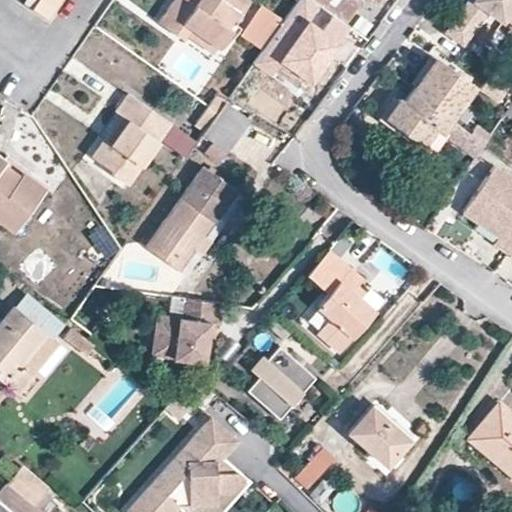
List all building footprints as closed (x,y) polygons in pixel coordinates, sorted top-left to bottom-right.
[(37,0),(31,8),(49,19),(61,0),(37,0)] [(172,0),(158,21),(173,33),(182,19),(218,45),(249,0),(172,0)] [(314,0),(299,0),(320,16),(325,8),(314,0)] [(314,0),(325,8),(345,21),(358,3),(354,0),(314,0)] [(511,0),(469,0),(465,6),(462,4),(442,31),(460,44),(484,9),(500,21),(504,17),(511,4),(511,0)] [(182,19),(173,33),(183,41),(186,36),(212,54),(218,45),(182,19)] [(280,25),(239,81),(247,86),(287,30),(280,25)] [(434,57),(402,100),(398,98),(385,116),(423,143),(436,126),(443,131),(476,155),(491,133),(459,109),(475,87),(434,57)] [(218,90),(207,105),(217,112),(224,102),(227,97),(218,90)] [(110,171),(126,183),(170,123),(127,92),(99,133),(104,136),(91,154),(111,169),(110,171)] [(203,132),(201,134),(226,151),(249,121),(224,102),(217,112),(203,132)] [(217,112),(207,105),(194,124),(203,132),(217,112)] [(436,126),(423,143),(430,148),(443,131),(436,126)] [(6,153),(2,157),(0,161),(0,162),(23,180),(26,175),(29,172),(6,153)] [(0,162),(0,161),(2,157),(0,155),(0,219),(12,229),(43,186),(26,175),(23,180),(0,162)] [(235,190),(203,166),(191,182),(223,206),(235,190)] [(461,211),(478,224),(484,217),(500,229),(495,236),(491,240),(505,250),(511,240),(511,178),(494,166),(461,211)] [(177,269),(192,248),(202,234),(223,206),(191,182),(145,245),(177,269)] [(484,217),(478,224),(495,236),(500,229),(484,217)] [(202,234),(192,248),(201,255),(211,240),(202,234)] [(327,249),(306,273),(328,291),(316,305),(329,316),(316,331),(338,351),(374,310),(372,309),(358,297),(351,291),(358,283),(362,278),(327,249)] [(351,291),(358,297),(365,289),(358,283),(351,291)] [(365,289),(358,297),(372,309),(381,298),(368,286),(365,289)] [(68,326),(25,291),(13,306),(57,342),(68,326)] [(184,297),(170,295),(168,315),(182,316),(184,297)] [(182,316),(168,315),(154,314),(151,333),(161,335),(159,355),(202,361),(205,335),(206,321),(214,321),(217,322),(219,301),(184,297),(182,316)] [(13,306),(0,321),(0,378),(17,393),(57,342),(13,306)] [(298,322),(309,331),(321,315),(310,306),(298,322)] [(282,339),(291,329),(274,314),(265,324),(282,339)] [(212,335),(214,321),(206,321),(205,335),(212,335)] [(85,354),(94,344),(71,326),(63,336),(85,354)] [(161,335),(151,333),(149,354),(159,355),(161,335)] [(313,376),(293,357),(288,362),(284,359),(288,354),(278,344),(277,344),(265,357),(262,354),(249,368),(256,375),(244,388),(276,418),(289,403),(284,398),(294,385),(300,391),(313,376)] [(235,438),(250,421),(224,400),(210,417),(235,438)] [(511,414),(496,401),(470,433),(487,448),(483,452),(511,475),(511,414)] [(407,439),(370,405),(347,430),(386,464),(407,439)] [(188,461),(215,460),(235,438),(210,417),(129,511),(173,511),(178,506),(165,494),(188,468),(188,461)] [(487,448),(470,433),(466,438),(483,452),(487,448)] [(308,487),(334,457),(317,443),(312,449),(315,452),(294,475),(308,487)] [(0,469),(9,477),(5,482),(29,502),(44,484),(4,451),(0,455),(0,469)] [(216,476),(215,460),(188,461),(188,468),(190,504),(216,503),(216,496),(233,496),(246,480),(240,475),(216,476)] [(42,511),(29,502),(5,482),(0,489),(0,511),(42,511)] [(334,511),(349,511),(362,507),(353,485),(328,495),(334,511)]
